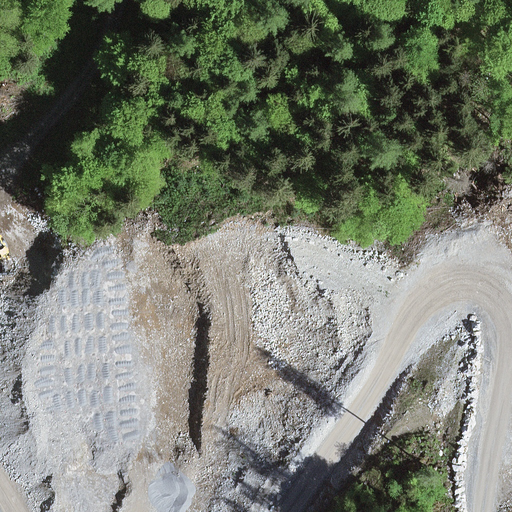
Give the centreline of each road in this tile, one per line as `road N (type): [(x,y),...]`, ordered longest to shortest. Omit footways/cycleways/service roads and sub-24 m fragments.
road 1 (track): [(478,511),(478,491),(461,455),(439,434),(416,428),(389,435),(312,511)]
road 2 (track): [(0,187),(77,94),(119,0)]
